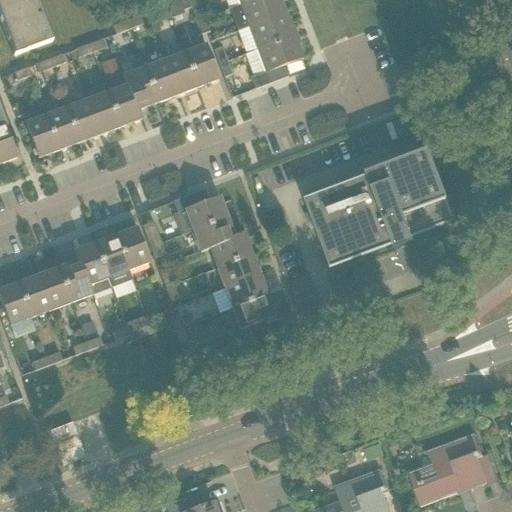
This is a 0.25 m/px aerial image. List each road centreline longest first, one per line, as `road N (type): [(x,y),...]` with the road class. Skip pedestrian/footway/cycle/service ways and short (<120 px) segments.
road 1 (residential): [(0,225),(358,88),(345,56)]
road 2 (residential): [(232,443),(511,340)]
road 3 (residential): [(49,511),(232,443)]
